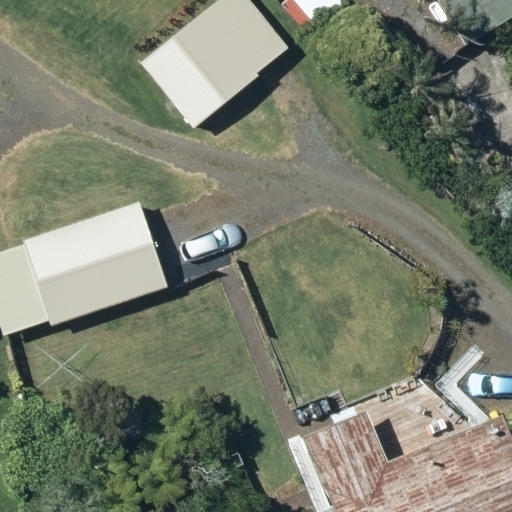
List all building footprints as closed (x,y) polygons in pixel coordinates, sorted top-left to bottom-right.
[(251,0),(213,0),(145,62),(200,124),(290,43),(251,0)] [(279,0),(291,12),(303,0),(279,0)] [(511,0),(436,0),(462,43),(511,13),(511,0)] [(151,199),(0,246),(0,300),(12,339),(178,287),(151,199)] [(370,404),(311,427),(345,511),(511,511),(511,411),(509,404),(389,452),(370,404)]
